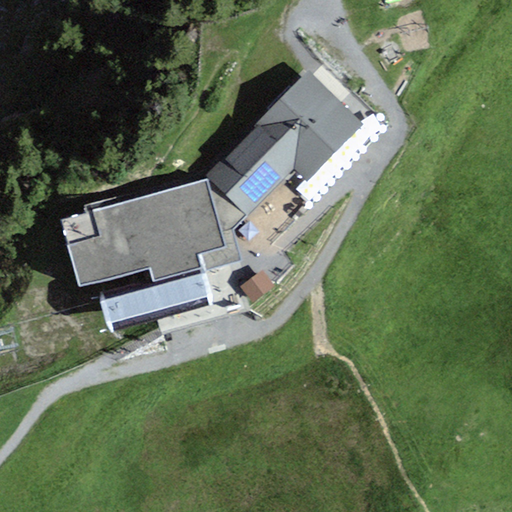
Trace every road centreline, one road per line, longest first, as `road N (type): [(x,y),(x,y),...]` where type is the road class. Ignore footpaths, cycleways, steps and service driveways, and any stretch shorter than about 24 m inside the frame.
road 1 (track): [(389,144),(316,269),(271,326),(96,372)]
road 2 (track): [(321,0),(398,124),(389,144)]
road 3 (track): [(96,372),(50,391),(0,457)]
